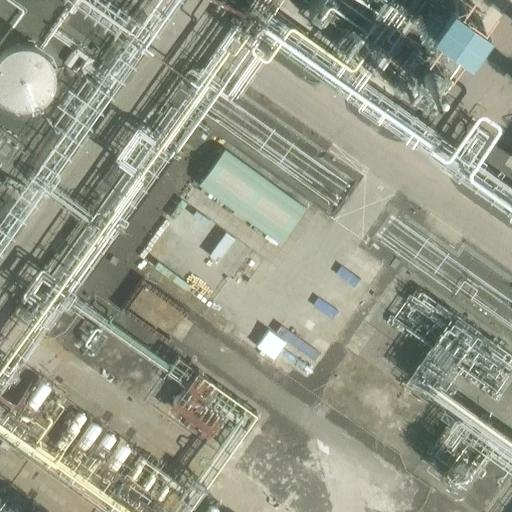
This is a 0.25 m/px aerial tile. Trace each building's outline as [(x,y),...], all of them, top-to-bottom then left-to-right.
[(56,78),(56,72),(54,66),(52,62),(48,56),(43,52),(38,48),(32,46),(26,45),(20,46),(14,47),(8,50),(2,54),(0,56),(0,99),(5,104),(11,107),(16,109),(22,110),(29,110),(35,108),(40,106),(46,102),(50,98),(53,92),(55,86),(56,78)] [(0,159),(7,165),(23,143),(0,126),(0,159)] [(224,150),(197,188),(281,247),(308,210),(224,150)] [(167,329),(182,305),(143,280),(127,304),(167,329)] [(443,332),(414,380),(468,412),(465,417),(477,424),(484,410),(453,392),(462,376),(451,369),(465,345),(443,332)] [(194,399),(199,405),(211,397),(206,390),(212,385),(202,371),(189,381),(199,395),(194,399)] [(55,511),(50,495),(34,511),(55,511)]
